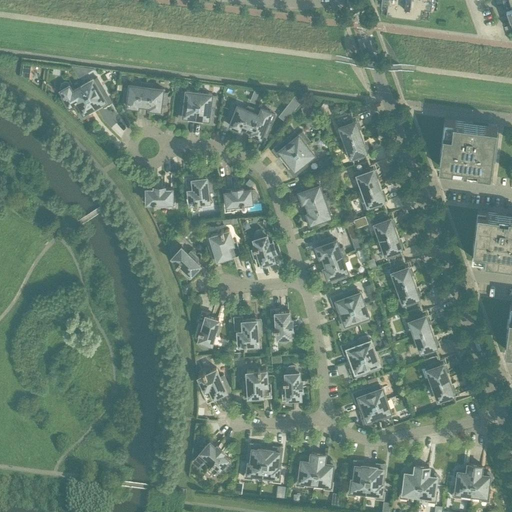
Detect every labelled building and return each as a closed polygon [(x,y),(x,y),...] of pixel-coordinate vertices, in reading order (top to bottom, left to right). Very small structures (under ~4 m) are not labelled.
[(430,0),(380,0),(380,3),(429,9),(430,0)] [(511,0),(503,0),(506,8),(511,5),(511,0)] [(32,63),(23,62),(22,72),(30,76),(32,63)] [(103,92),(102,90),(100,87),(103,86),(97,77),(94,79),(93,77),(82,84),(96,109),(103,105),(101,102),(107,99),(103,92)] [(144,104),(147,82),(140,81),(140,85),(130,83),(129,87),(125,87),(123,98),(127,99),(127,105),(138,107),(138,103),(144,104)] [(166,104),(167,92),(163,92),(163,88),(153,86),(153,83),(147,82),(144,104),(149,105),(149,108),(160,109),(161,103),(166,104)] [(96,109),(82,84),(72,89),(69,84),(68,85),(67,84),(65,83),(64,84),(63,86),(64,87),(62,88),(65,93),(65,94),(71,104),(75,101),(77,104),(78,107),(82,113),(88,110),(89,113),(96,109)] [(195,120),(199,91),(186,90),(186,92),(182,91),(180,101),(183,101),(183,105),(182,107),(181,115),(188,116),(188,119),(195,120)] [(211,109),(212,105),(214,105),(216,95),(212,95),(212,93),(199,91),(195,120),(203,121),(203,118),(210,119),(211,111),(211,109)] [(246,128),(254,108),(248,105),(247,108),(237,104),(236,108),(232,106),(228,117),(232,119),(229,125),(240,129),(241,126),(246,128)] [(272,111),(262,107),(260,110),(254,108),(246,128),(251,131),(250,133),(261,138),(263,131),(267,133),(275,114),(271,112),(272,111)] [(361,126),(359,121),(362,120),(362,119),(359,120),(357,114),(353,116),(351,110),(336,115),(342,132),(344,140),(362,134),(360,127),(364,126),(364,125),(361,126)] [(495,151),(498,125),(488,124),(444,118),(438,165),(490,172),(493,151),(495,151)] [(277,147),(282,153),(279,155),(284,161),(307,143),(306,143),(310,140),(302,130),(297,134),(294,131),(286,137),(288,139),(285,142),(283,142),(277,147)] [(371,152),(369,146),(371,145),(368,146),(366,140),(369,139),(369,138),(364,140),(362,134),(344,140),(347,148),(348,147),(354,164),(369,159),(367,153),(371,152)] [(316,158),(313,155),(315,153),(307,143),(284,161),(289,167),(291,165),(296,171),(302,166),(303,164),(306,162),(308,164),(316,158)] [(379,175),(377,169),(379,168),(377,169),(375,163),(371,164),(369,159),(354,164),(360,181),(359,181),(362,189),(380,182),(377,176),(382,174),(381,174),(379,175)] [(208,190),(212,189),(211,182),(207,182),(206,175),(204,176),(204,175),(195,176),(195,177),(192,177),(193,187),(188,188),(190,202),(196,201),(196,203),(198,203),(198,201),(209,200),(208,190)] [(328,198),(326,192),(323,193),(319,184),(316,185),(314,181),(303,185),(305,189),(299,191),(303,202),(305,201),(307,206),(328,198)] [(388,200),(386,195),(389,194),(388,193),(386,194),(384,188),(386,187),(382,188),(380,182),(362,189),(365,196),(371,213),(386,207),(384,202),(388,200)] [(172,201),(172,187),(161,187),(161,188),(157,188),(157,187),(146,187),(146,189),(144,189),(144,198),(146,198),(146,201),(154,201),(154,203),(157,203),(157,202),(164,202),(164,206),(164,201),(172,201)] [(256,191),(255,190),(253,189),(251,189),(250,187),(240,188),(240,189),(236,190),(236,188),(225,190),(226,203),(235,202),(235,204),(242,203),(243,204),(245,204),(245,201),(252,200),(252,198),(254,198),(255,197),(256,196),(257,195),(257,193),(257,192),(256,191)] [(331,215),(327,206),(330,205),(328,198),(307,206),(309,211),(306,212),(310,223),(316,221),(318,225),(329,221),(327,217),(331,215)] [(396,223),(394,218),(397,217),(397,216),(394,217),(392,211),(388,213),(386,207),(371,213),(377,229),(379,237),(397,231),(395,224),(399,223),(399,222),(396,223)] [(511,214),(477,210),(471,257),(511,261),(511,214)] [(228,244),(234,242),(229,228),(224,230),(223,228),(221,229),(221,231),(210,234),(213,244),(210,245),(214,258),(220,257),(229,254),(231,253),(228,244)] [(270,248),(269,244),(270,243),(267,233),(265,233),(265,232),(264,231),(263,230),(261,229),(260,229),(258,229),(256,230),(255,232),(255,234),(255,237),(253,237),(256,245),(253,245),(254,248),(255,247),(258,255),(259,254),(261,262),(274,258),(271,247),(270,248)] [(405,248),(403,243),(406,242),(403,243),(401,237),(404,236),(404,235),(399,237),(397,231),(379,237),(382,245),(383,245),(389,261),(404,256),(401,250),(406,249),(405,248)] [(345,253),(343,247),(340,248),(336,238),(333,240),(331,235),(320,239),(322,243),(316,246),(320,256),(322,255),(324,261),(345,253)] [(200,263),(192,255),(191,256),(188,253),(189,252),(181,245),(180,247),(178,245),(176,245),(173,246),(172,247),(171,250),(172,252),(174,253),(172,255),(178,260),(176,262),(177,264),(179,263),(184,268),(185,267),(191,273),(200,263)] [(348,270),(344,261),(347,259),(345,253),(324,261),(326,266),(323,267),(327,278),(333,275),(335,280),(346,276),(344,272),(348,270)] [(414,272),(412,266),(414,265),(412,266),(410,260),(406,261),(404,256),(389,261),(394,278),(397,286),(415,279),(412,273),(417,272),(416,271),(414,272)] [(423,297),(421,292),(424,291),(423,290),(421,291),(419,285),(421,285),(421,284),(417,285),(415,279),(397,286),(400,293),(406,310),(421,304),(419,299),(423,297)] [(364,302),(360,290),(358,291),(357,287),(347,291),(348,293),(345,294),(343,294),(335,297),(338,304),(335,305),(337,312),(364,302)] [(369,315),(364,302),(337,312),(340,320),(343,318),(345,325),(353,323),(355,321),(358,320),(359,323),(368,319),(367,315),(369,315)] [(431,320),(429,315),(432,314),(432,313),(429,314),(427,309),(423,310),(421,304),(406,310),(412,326),(414,334),(432,328),(430,322),(434,320),(431,320)] [(291,335),(290,324),(289,325),(289,321),(290,320),(289,310),(275,310),(276,318),(275,318),(275,326),(274,326),(274,329),(277,328),(277,336),(279,336),(279,338),(279,339),(280,340),(281,341),(283,342),(284,342),(285,342),(286,342),(287,341),(288,341),(288,340),(289,339),(289,338),(289,337),(289,336),(289,335),(291,335)] [(218,334),(221,324),(220,323),(219,329),(216,328),(219,317),(206,313),(204,321),(202,321),(200,328),(199,328),(198,330),(201,331),(198,338),(200,339),(199,341),(200,343),(201,345),(203,346),(204,346),(205,346),(207,346),(208,345),(209,344),(210,343),(210,342),(212,342),(215,333),(218,334)] [(258,332),(261,332),(260,324),(260,317),(259,317),(260,324),(257,325),(257,318),(254,318),(254,317),(245,318),(243,319),(242,315),(234,316),(235,330),(237,329),(238,343),(245,343),(245,345),(247,345),(247,343),(258,342),(258,332)] [(440,345),(438,340),(441,339),(438,340),(436,334),(439,333),(434,334),(432,328),(414,334),(417,342),(418,342),(424,358),(438,353),(436,347),(440,346),(440,345)] [(375,351),(371,338),(369,339),(367,335),(358,339),(359,341),(356,342),(353,343),(346,345),(348,352),(345,353),(348,360),(375,351)] [(379,363),(375,351),(348,360),(351,368),(354,367),(356,373),(363,371),(365,369),(369,368),(369,371),(379,367),(378,363),(379,363)] [(449,369),(447,363),(449,362),(446,363),(445,358),(444,357),(440,359),(438,353),(424,358),(429,375),(432,383),(450,376),(447,370),(452,369),(451,368),(449,369)] [(299,385),(299,381),(300,381),(299,370),(297,370),(297,368),(296,366),(295,365),(293,364),(292,364),(290,365),(289,365),(288,366),(287,369),(287,371),(285,371),(286,379),(283,379),(283,381),(285,381),(285,389),(287,389),(287,397),(301,396),(300,385),(299,385)] [(230,387),(224,374),(221,376),(216,367),(206,372),(205,370),(203,371),(204,373),(198,375),(204,388),(209,386),(214,395),(216,394),(225,390),(224,390),(227,389),(224,383),(226,382),(229,388),(230,387)] [(267,383),(266,369),(260,369),(260,367),(258,367),(258,370),(247,370),(247,380),(244,380),(245,395),(245,388),(248,388),(248,394),(251,394),(251,395),(260,394),(263,394),(262,383),(267,383)] [(458,394),(456,389),(459,388),(458,387),(456,388),(454,383),(456,382),(456,381),(452,383),(450,376),(432,383),(435,390),(441,407),(456,402),(454,396),(458,394)] [(387,398),(382,386),(380,387),(379,383),(369,386),(370,389),(367,390),(365,390),(357,393),(360,400),(357,401),(359,408),(387,398)] [(391,410),(387,398),(359,408),(362,415),(365,414),(368,421),(375,418),(377,417),(380,416),(381,418),(391,415),(389,411),(391,410)] [(229,457),(224,452),(223,452),(225,450),(217,443),(215,445),(210,439),(200,450),(201,451),(194,459),(201,466),(206,461),(203,459),(206,456),(211,461),(210,462),(212,464),(214,462),(219,467),(221,466),(222,467),(225,468),(227,467),(229,466),(230,465),(230,463),(230,462),(230,460),(229,459),(228,458),(229,457)] [(263,474),(266,447),(259,446),(259,447),(252,447),(251,455),(252,457),(252,461),(248,460),(247,468),(244,467),(243,476),(252,478),(253,473),(263,474)] [(276,464),(277,460),(279,459),(280,450),(273,449),(273,448),(266,447),(263,474),(272,476),(271,480),(281,481),(282,472),(279,472),(280,464),(276,464)] [(314,482),(318,452),(311,451),(310,459),(307,459),(307,458),(306,457),(305,456),(303,456),(302,456),(301,457),(300,458),(299,459),(299,460),(298,461),(299,463),(300,465),(299,475),(296,475),(295,484),(304,485),(305,481),(314,482)] [(331,479),(332,469),(334,467),(335,465),(335,463),(334,461),(333,460),(332,460),(330,460),(329,460),(328,461),(327,462),(324,461),(325,453),(318,452),(314,482),(324,483),(323,487),(332,489),(334,480),(331,479)] [(366,491),(369,464),(362,463),(362,464),(355,464),(354,472),(356,474),(355,478),(351,477),(350,485),(348,484),(346,493),(356,495),(356,490),(366,491)] [(471,493),(475,463),(468,463),(467,471),(464,471),(463,469),(460,468),(458,468),(456,469),(455,472),(456,474),(457,476),(456,487),(453,486),(452,495),(461,497),(462,492),(471,493)] [(487,491),(489,480),(491,479),(492,476),(491,474),(490,472),(488,471),(485,472),(484,473),(481,473),(482,464),(475,463),(471,493),(480,495),(480,499),(489,500),(490,491),(487,491)] [(382,489),(383,481),(380,481),(380,477),(382,476),(383,467),(376,466),(376,465),(369,464),(366,491),(375,493),(375,497),(384,498),(385,489),(382,489)] [(418,494),(422,465),(415,464),(414,472),(411,472),(411,471),(409,470),(408,469),(407,469),(405,469),(404,470),(403,471),(402,473),(403,475),(404,477),(403,488),(400,487),(399,496),(408,498),(409,493),(418,494)] [(435,492),(436,481),(438,480),(439,479),(439,477),(439,476),(438,475),(438,474),(436,473),(435,472),(434,472),(433,473),(431,474),(428,474),(429,466),(422,465),(418,494),(428,496),(427,500),(436,501),(437,492),(435,492)]
